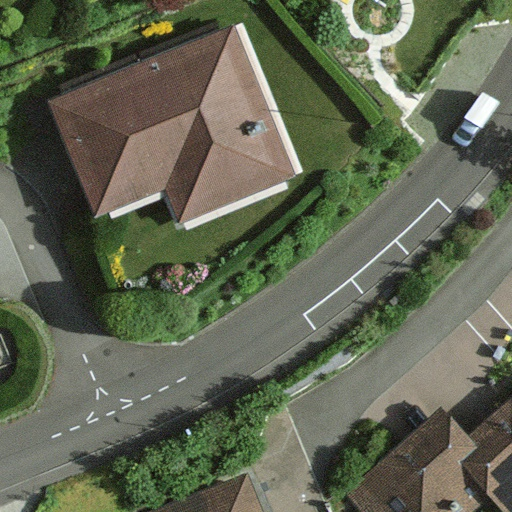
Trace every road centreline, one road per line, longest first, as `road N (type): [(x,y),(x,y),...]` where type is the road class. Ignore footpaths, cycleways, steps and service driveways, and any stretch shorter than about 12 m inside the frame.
road 1 (residential): [(511,103),(390,239),(293,317),(215,369),(109,419)]
road 2 (residential): [(0,184),(14,193),(109,419)]
